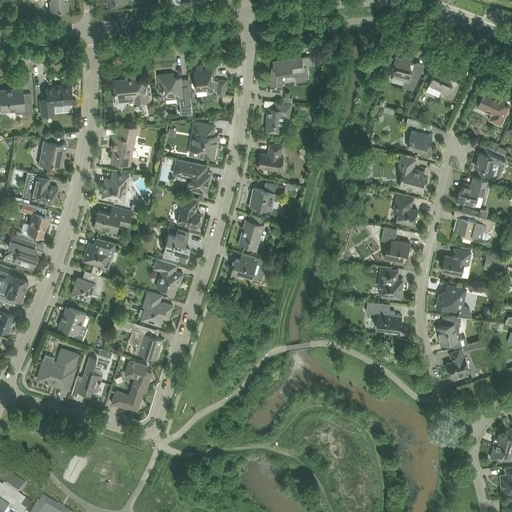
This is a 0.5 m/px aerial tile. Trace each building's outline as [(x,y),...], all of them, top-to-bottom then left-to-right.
[(49,0),(50,1),(51,10),(68,9),(67,0),(49,0)] [(272,71),(270,93),(280,94),(283,95),(284,83),(282,83),(283,76),(283,75),(296,74),(297,81),(308,79),(309,73),(308,65),(314,65),(313,55),(303,57),(273,61),(274,66),(275,70),(272,71)] [(405,57),(396,55),(393,64),(396,65),(393,76),(405,79),(403,87),(414,89),(417,83),(421,74),(415,71),(417,63),(411,61),(412,57),(406,55),(405,57)] [(453,100),(461,82),(451,77),(453,74),(438,67),(430,83),(427,90),(439,96),(440,94),(453,100)] [(196,70),(195,71),(197,90),(207,88),(207,91),(214,91),(214,90),(218,90),(218,94),(222,94),(225,94),(227,80),(219,79),(219,80),(214,79),(214,75),(213,69),(205,70),(196,70)] [(173,78),(172,76),(174,75),(174,73),(159,75),(160,87),(163,87),(164,89),(162,89),(163,96),(164,96),(164,99),(179,98),(181,115),(188,114),(193,113),(191,88),(190,78),(181,79),(181,77),(173,78)] [(137,82),(136,77),(115,79),(117,91),(114,92),(115,101),(135,99),(135,102),(150,100),(147,81),(137,82)] [(41,116),(54,114),(53,104),(72,102),(70,83),(60,84),(60,86),(45,87),(46,99),(40,99),(41,109),(41,116)] [(501,125),(508,110),(502,107),(506,98),(494,93),(495,90),(486,86),(483,93),(484,93),(478,106),(492,113),(490,119),(501,125)] [(0,109),(0,111),(15,110),(22,109),(22,113),(33,112),(32,103),(31,93),(23,94),(23,91),(23,89),(21,89),(15,90),(14,88),(10,89),(0,89),(0,109)] [(290,117),(292,102),(281,101),(275,101),(274,107),(268,106),(267,114),(269,115),(267,132),(284,134),(286,116),(290,117)] [(431,141),(433,134),(422,131),(424,124),(408,120),(406,127),(412,129),(410,136),(411,136),(408,147),(425,151),(428,141),(431,141)] [(196,121),(191,148),(200,150),(199,155),(205,156),(215,158),(217,145),(219,146),(221,136),(216,135),(215,135),(217,124),(215,124),(196,121)] [(130,165),(138,127),(129,125),(121,126),(119,136),(114,135),(112,146),(114,146),(112,161),(130,165)] [(63,141),(63,133),(66,133),(66,132),(44,134),(44,135),(46,134),(45,140),(43,139),(38,164),(40,164),(50,166),(51,164),(62,166),(63,166),(61,165),(62,158),(64,159),(65,152),(63,151),(63,147),(64,147),(65,147),(66,146),(67,145),(67,144),(67,143),(66,142),(65,141),(64,141),(63,141)] [(496,149),(499,142),(492,139),(489,145),(496,149)] [(281,156),(283,145),(280,145),(270,143),(268,154),(261,153),(259,166),(282,170),(284,156),(281,156)] [(505,154),(507,149),(498,145),(496,150),(505,154)] [(505,154),(496,150),(489,147),(486,153),(480,151),(476,167),(484,169),(483,171),(493,174),(494,174),(498,161),(501,162),(505,154)] [(401,158),(399,166),(404,168),(399,186),(412,189),(422,192),(425,180),(426,176),(424,175),(425,171),(414,168),(416,161),(417,158),(402,154),(401,158)] [(176,158),(173,174),(190,178),(187,188),(193,190),(193,192),(201,193),(201,195),(200,195),(199,198),(203,199),(205,192),(206,192),(208,193),(212,172),(207,171),(209,165),(176,158)] [(36,173),(28,171),(26,179),(34,181),(30,198),(51,203),(53,197),(55,197),(58,187),(48,184),(50,178),(36,175),(36,173)] [(106,181),(103,196),(112,198),(125,201),(127,188),(129,188),(130,181),(128,181),(130,174),(123,173),(114,171),(112,178),(106,177),(106,181)] [(486,196),(490,180),(483,179),(474,176),(473,177),(475,177),(473,183),(471,184),(464,182),(461,191),(460,191),(457,201),(476,206),(479,194),(486,196)] [(251,203),(251,205),(260,207),(272,209),(274,199),(278,200),(281,198),(284,186),(276,184),(266,182),(269,183),(267,190),(254,187),(252,196),(251,203)] [(161,197),(163,190),(157,188),(155,195),(161,197)] [(196,212),(199,202),(199,198),(186,195),(182,209),(178,222),(197,228),(201,214),(196,212)] [(414,224),(418,210),(411,208),(413,199),(398,195),(394,211),(399,212),(397,220),(414,224)] [(18,200),(16,206),(19,206),(18,209),(33,213),(30,224),(25,222),(23,223),(21,230),(23,230),(23,231),(42,237),(46,224),(48,217),(50,217),(44,215),(42,214),(44,209),(44,208),(29,203),(18,200)] [(96,219),(94,226),(104,229),(111,231),(117,233),(119,226),(120,223),(130,225),(134,210),(122,207),(113,205),(111,212),(99,209),(98,212),(96,212),(95,219),(96,219)] [(488,231),(493,228),(495,219),(465,211),(455,209),(453,217),(459,218),(456,230),(462,231),(461,233),(463,237),(472,239),(476,237),(476,235),(483,237),(485,230),(488,231)] [(257,247),(264,224),(256,222),(246,219),(240,242),(249,245),(257,247)] [(151,221),(147,226),(152,230),(156,225),(151,221)] [(388,241),(385,257),(403,261),(405,251),(409,252),(411,243),(395,239),(397,229),(385,226),(382,239),(388,241)] [(186,244),(190,232),(180,229),(178,229),(176,236),(170,234),(170,233),(169,235),(168,236),(167,237),(167,238),(166,239),(166,240),(165,241),(165,242),(165,243),(165,244),(166,245),(165,247),(166,247),(173,249),(172,253),(179,255),(178,258),(187,261),(191,249),(182,247),(183,243),(186,244)] [(12,233),(8,246),(16,249),(13,261),(24,265),(33,268),(38,254),(34,253),(36,247),(34,246),(36,242),(36,241),(33,240),(27,238),(16,235),(12,233)] [(113,251),(116,242),(97,237),(94,246),(88,245),(84,258),(91,260),(90,262),(109,267),(111,260),(115,261),(118,253),(113,251)] [(469,265),(472,251),(465,250),(455,248),(454,256),(445,255),(442,270),(450,272),(450,274),(460,276),(462,276),(464,264),(469,265)] [(237,257),(235,262),(233,262),(232,264),(234,266),(231,275),(238,277),(240,273),(253,277),(255,272),(262,274),(265,266),(266,266),(267,264),(266,264),(266,262),(267,260),(242,252),(240,258),(237,257)] [(489,254),(487,262),(497,264),(496,270),(505,273),(509,259),(489,254)] [(157,257),(154,268),(162,270),(157,287),(166,289),(175,292),(178,284),(180,284),(183,273),(175,271),(177,265),(178,264),(168,261),(157,257)] [(0,271),(6,274),(8,266),(0,263),(0,271)] [(381,268),(379,287),(383,287),(382,296),(392,297),(402,298),(403,282),(404,278),(398,278),(399,270),(389,269),(381,268)] [(100,295),(107,277),(95,273),(86,269),(82,281),(77,279),(72,294),(86,299),(89,291),(100,295)] [(0,291),(0,298),(10,302),(14,304),(16,299),(21,301),(28,280),(19,277),(8,273),(6,280),(11,282),(7,294),(0,291)] [(463,302),(466,288),(457,286),(447,284),(446,291),(445,291),(441,293),(441,296),(440,296),(437,307),(449,309),(450,307),(457,309),(459,301),(463,302)] [(141,308),(139,315),(142,316),(142,318),(152,321),(161,324),(164,317),(169,318),(173,305),(164,302),(160,301),(162,295),(153,292),(148,290),(143,306),(145,307),(145,309),(141,308)] [(492,290),(490,301),(495,302),(498,291),(492,290)] [(0,298),(0,328),(8,331),(15,315),(8,312),(9,309),(5,307),(7,302),(9,303),(10,302),(0,298)] [(368,301),(367,312),(376,313),(378,313),(377,327),(384,328),(386,328),(385,331),(391,332),(401,333),(403,315),(395,315),(396,311),(390,310),(386,309),(379,309),(380,302),(368,301)] [(63,315),(59,326),(69,330),(76,333),(79,324),(82,325),(87,313),(79,310),(67,305),(64,312),(63,315)] [(114,325),(117,318),(106,314),(103,321),(114,325)] [(440,326),(437,327),(439,333),(441,344),(451,342),(459,340),(457,332),(459,331),(461,316),(443,314),(443,321),(446,321),(447,324),(440,326)] [(152,327),(143,324),(137,323),(117,316),(117,318),(114,327),(118,328),(119,325),(135,330),(132,339),(142,345),(139,353),(147,355),(157,358),(163,338),(149,333),(150,327),(152,328),(152,327)] [(466,351),(472,349),(490,345),(489,340),(471,344),(464,346),(466,351)] [(465,356),(462,347),(459,348),(450,352),(453,361),(447,363),(452,377),(471,371),(465,356)] [(40,374),(39,379),(43,380),(43,381),(53,384),(69,389),(70,387),(73,378),(76,368),(74,368),(79,353),(71,351),(62,348),(57,362),(54,361),(55,357),(45,354),(44,358),(39,374),(40,374)] [(100,381),(102,374),(93,371),(97,358),(90,356),(82,381),(76,379),(75,385),(80,386),(79,392),(89,395),(91,394),(92,389),(97,391),(100,381)] [(115,393),(112,403),(128,408),(128,406),(138,410),(144,390),(146,391),(152,373),(147,371),(149,366),(139,363),(130,360),(126,374),(127,374),(136,377),(134,384),(130,395),(116,390),(115,393)] [(511,426),(508,429),(507,435),(500,432),(498,439),(497,439),(491,457),(503,461),(504,457),(511,459),(511,457),(511,426)] [(511,464),(506,466),(507,474),(508,474),(508,476),(501,477),(502,489),(504,491),(505,493),(511,492),(511,464)] [(0,485),(0,493),(20,508),(25,500),(17,495),(24,485),(11,477),(5,487),(2,487),(0,485)] [(0,493),(0,511),(5,511),(7,510),(11,511),(24,511),(25,511),(0,493)] [(64,511),(59,509),(60,507),(57,506),(57,507),(42,499),(40,504),(38,503),(33,511),(32,511),(64,511)] [(25,500),(20,508),(25,511),(30,504),(25,500)]
